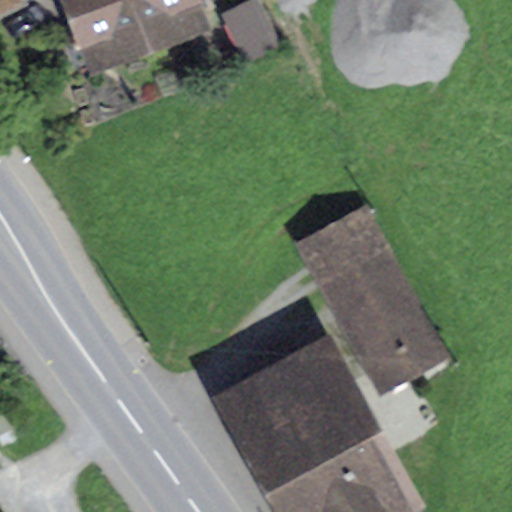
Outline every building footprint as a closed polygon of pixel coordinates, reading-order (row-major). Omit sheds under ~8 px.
[(27,0),(0,0),(0,15),(28,2),(27,0)] [(199,0),(65,0),(87,51),(202,5),(199,0)] [(242,0),(224,8),(246,57),(279,43),(259,0),(242,0)] [(369,215),(303,250),(377,386),(443,350),(369,215)] [(307,511),(342,511),(392,482),(310,347),(235,392),(307,511)]
